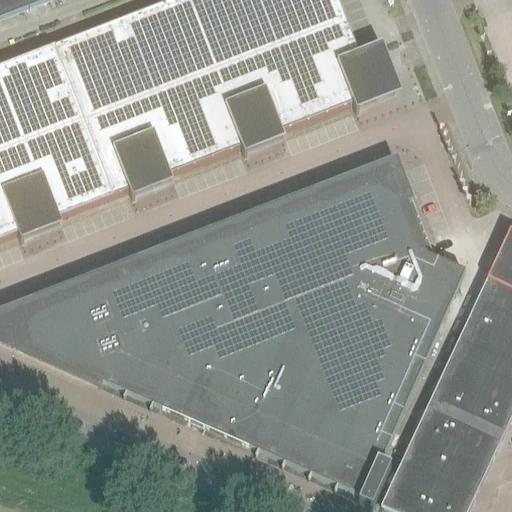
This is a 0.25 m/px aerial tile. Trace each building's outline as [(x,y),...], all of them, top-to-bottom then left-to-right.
[(0,0),(0,21),(53,0),(0,0)] [(169,180),(194,170),(240,153),(244,161),(246,160),(244,155),(282,140),(281,137),(352,109),(355,118),(358,117),(356,112),(394,97),(385,74),(387,72),(388,70),(388,67),(386,65),(384,64),(381,64),(378,55),(383,53),(382,50),(358,59),(335,0),(186,0),(54,52),(0,73),(0,245),(17,239),(20,248),(23,246),(21,242),(59,227),(58,223),(128,196),(131,204),(134,203),(133,199),(170,184),(169,180)] [(393,177),(0,329),(0,344),(372,509),(370,511),(373,511),(390,474),(380,469),(464,278),(426,261),(393,177)] [(426,413),(500,447),(511,421),(511,237),(509,236),(486,285),(426,413)] [(469,511),(500,447),(426,413),(380,511),(469,511)]
